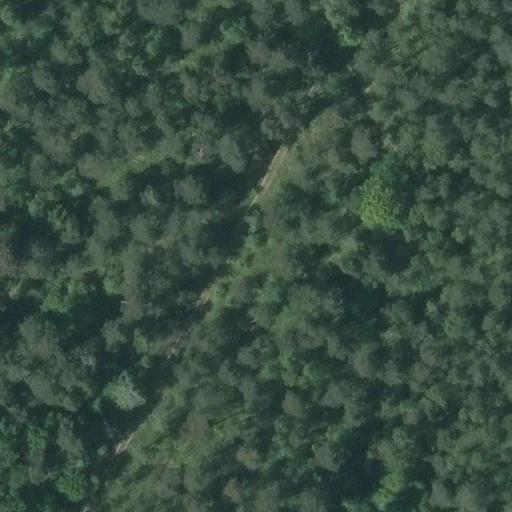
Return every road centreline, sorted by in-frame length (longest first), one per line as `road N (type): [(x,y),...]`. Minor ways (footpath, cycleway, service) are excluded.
road 1 (track): [(403,0),(324,70),(82,511)]
road 2 (track): [(381,511),(363,479),(363,427),(403,218),(402,181),(347,53),(299,0)]
